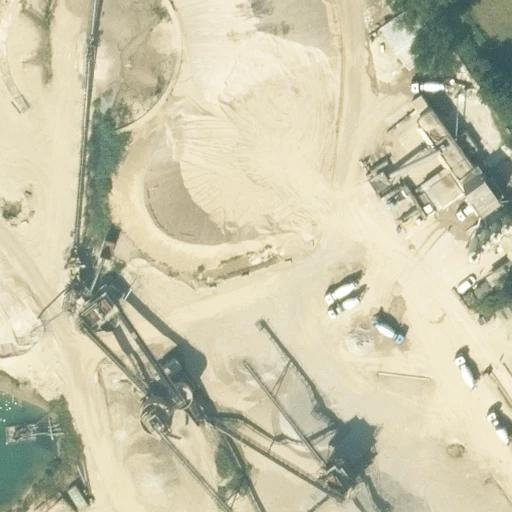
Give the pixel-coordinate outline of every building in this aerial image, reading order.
[(389,155),(364,172),(403,228),(456,192),(472,216),(495,201),(428,103),(377,138),(389,155)] [(124,237),(115,233),(108,248),(117,252),(124,237)] [(117,257),(111,253),(93,276),(99,280),(117,257)] [(93,257),(74,258),(75,274),(93,273),(93,257)] [(511,266),(482,289),(489,299),(511,281),(511,266)] [(81,282),(88,291),(96,285),(89,275),(81,282)] [(91,299),(82,286),(68,296),(77,309),(91,299)] [(121,300),(113,288),(90,304),(98,316),(121,300)] [(466,288),(455,296),(463,306),(473,298),(466,288)] [(511,292),(494,306),(511,331),(511,292)] [(73,311),(69,305),(37,327),(41,333),(73,311)] [(127,324),(129,320),(129,315),(128,311),(125,308),(122,307),(118,306),(115,307),(110,309),(108,312),(107,317),(108,321),(110,324),(113,327),(116,328),(120,328),(124,326),(127,324)] [(130,306),(132,320),(177,376),(181,371),(130,306)] [(155,390),(88,309),(82,312),(148,396),(155,390)] [(338,449),(261,354),(253,357),(331,454),(338,449)] [(199,375),(195,373),(189,373),(185,374),(183,376),(180,379),(178,384),(178,389),(180,393),(184,397),(189,399),(195,399),(199,397),(202,394),(204,389),(205,385),(203,380),(199,375)] [(184,403),(168,385),(148,403),(164,420),(184,403)] [(215,410),(206,397),(194,405),(204,418),(215,410)] [(330,458),(222,409),(218,419),(326,468),(330,458)] [(372,478),(350,452),(332,467),(354,494),(372,478)] [(345,489),(341,484),(317,504),(321,508),(345,489)] [(382,511),(365,489),(359,493),(374,511),(382,511)] [(50,511),(70,511),(73,510),(57,493),(44,505),(50,511)]
